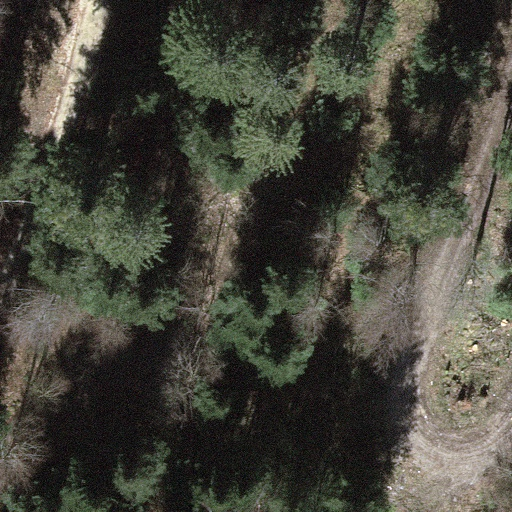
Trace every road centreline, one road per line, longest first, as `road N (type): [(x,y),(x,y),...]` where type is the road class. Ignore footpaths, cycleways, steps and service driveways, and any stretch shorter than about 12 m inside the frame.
road 1 (track): [(509,0),(484,148),(488,201),(511,213)]
road 2 (track): [(0,114),(46,0)]
